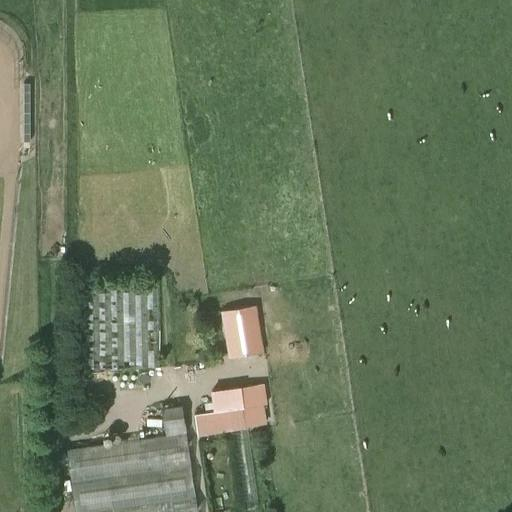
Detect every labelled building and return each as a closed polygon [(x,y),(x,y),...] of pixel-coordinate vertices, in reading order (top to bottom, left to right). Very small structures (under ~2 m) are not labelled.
[(160,275),(74,277),(75,368),(104,368),(137,367),(161,366),(160,275)] [(257,305),(222,310),(228,353),(244,350),(245,353),(263,350),(257,305)] [(211,390),(214,409),(243,406),(246,425),(264,423),(262,405),(264,404),(261,383),(211,390)] [(162,408),(166,434),(186,431),(183,406),(162,408)] [(197,511),(186,431),(166,434),(67,448),(76,511),(197,511)]
